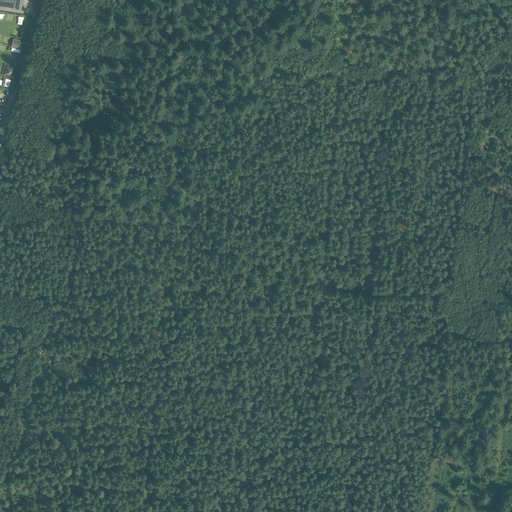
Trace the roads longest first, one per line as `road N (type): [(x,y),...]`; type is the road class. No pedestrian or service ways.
road 1 (track): [(300,511),(345,0)]
road 2 (track): [(115,0),(66,292),(48,325),(0,491)]
road 3 (track): [(326,225),(231,211),(129,174),(1,142)]
road 4 (track): [(142,511),(173,188)]
road 5 (residential): [(41,0),(0,145)]
